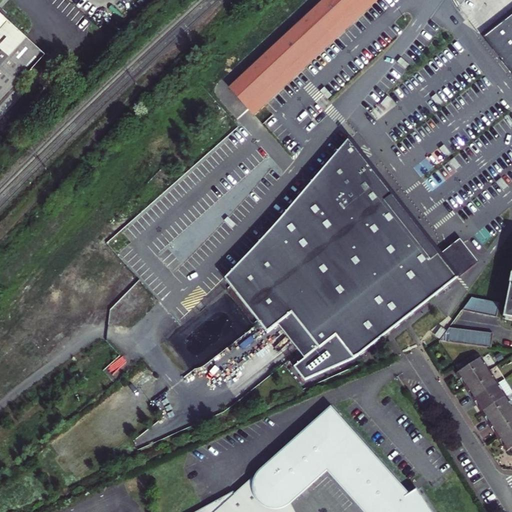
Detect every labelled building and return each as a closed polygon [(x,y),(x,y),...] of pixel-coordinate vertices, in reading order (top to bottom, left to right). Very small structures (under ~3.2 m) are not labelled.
[(317,0),(227,79),(244,99),(250,106),(371,0),(317,0)] [(0,99),(42,53),(0,13),(0,99)] [(511,14),(484,36),(511,71),(511,14)] [(280,220),(227,279),(268,332),(279,324),(306,359),(295,367),(307,380),(358,355),(459,276),(426,234),(350,137),(280,220)] [(472,297),(463,310),(498,316),(501,302),(472,297)] [(440,340),(439,341),(492,347),(493,333),(449,328),(440,340)] [(462,385),(462,386),(464,385),(489,370),(488,369),(486,370),(479,359),(480,359),(479,357),(474,360),(471,355),(454,365),(458,371),(454,373),(455,375),(457,373),(459,376),(464,384),(462,385)] [(468,390),(466,392),(471,399),(497,383),(496,382),(494,383),(487,372),(489,371),(489,370),(464,385),(466,388),(468,390)] [(481,411),(479,412),(480,413),(511,394),(502,380),(497,383),(471,399),(476,407),(478,406),(480,408),(481,411)] [(486,419),(485,420),(489,426),(511,411),(511,394),(480,413),(481,414),(483,413),(484,416),(486,419)] [(434,511),(421,488),(408,495),(403,490),(405,488),(331,406),(317,419),(327,430),(323,433),(314,422),(251,479),(255,483),(240,496),(236,492),(234,490),(224,495),(225,497),(220,501),(218,499),(204,507),(194,511),(282,511),(284,511),(283,507),(291,503),(283,487),(287,483),(299,496),(328,471),(364,511),(434,511)] [(499,438),(497,439),(498,440),(511,430),(511,411),(489,426),(494,434),(496,433),(497,436),(499,438)] [(317,419),(314,422),(323,433),(327,430),(317,419)] [(511,430),(498,440),(498,441),(500,440),(505,447),(507,451),(506,451),(507,453),(510,451),(511,453),(511,430)] [(236,492),(240,496),(255,483),(251,479),(236,492)] [(283,487),(291,503),(299,496),(287,483),(283,487)] [(295,511),(291,503),(283,507),(284,511),(282,511),(295,511)]
